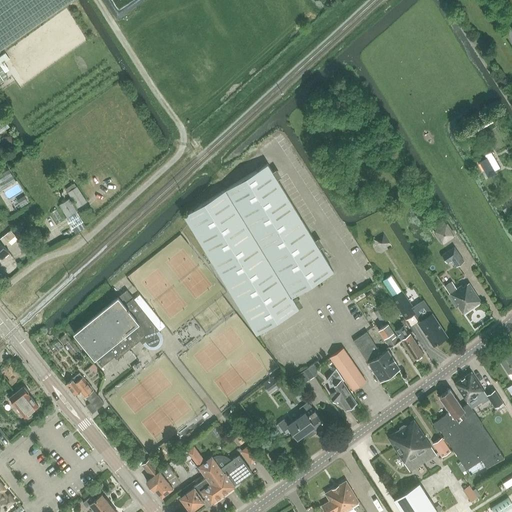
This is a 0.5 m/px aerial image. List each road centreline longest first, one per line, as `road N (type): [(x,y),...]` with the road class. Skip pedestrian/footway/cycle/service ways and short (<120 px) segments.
road 1 (tertiary): [(249,511),(511,321)]
road 2 (tertiary): [(152,511),(0,318)]
road 3 (track): [(230,176),(199,152),(97,0)]
